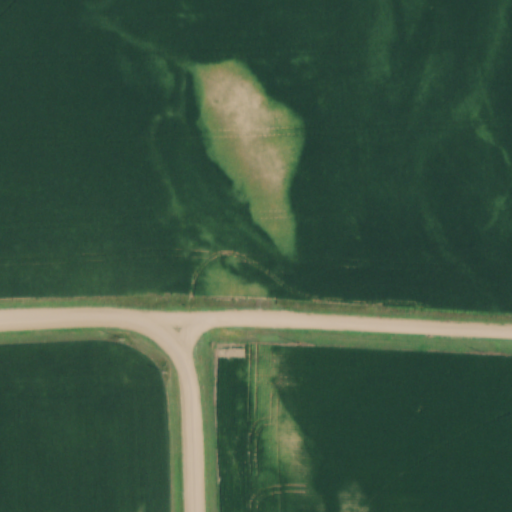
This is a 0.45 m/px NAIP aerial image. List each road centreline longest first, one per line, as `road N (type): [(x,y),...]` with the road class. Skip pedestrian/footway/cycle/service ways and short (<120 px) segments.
road 1 (residential): [(160,330),(260,314),(511,329)]
road 2 (tertiary): [(194,511),(186,366),(160,330)]
road 3 (tertiary): [(0,317),(122,315),(160,330)]
